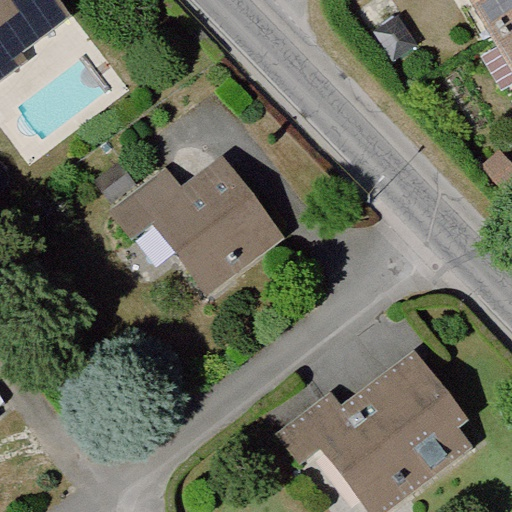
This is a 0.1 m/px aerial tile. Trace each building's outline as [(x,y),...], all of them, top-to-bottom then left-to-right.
[(0,0),(0,74),(66,23),(47,0),(0,0)] [(511,0),(463,0),(511,89),(511,0)] [(171,204),(136,233),(193,302),(264,244),(208,175),(171,204)] [(171,204),(156,185),(104,226),(120,246),(136,233),(171,204)] [(343,439),(309,463),(345,511),(386,511),(453,463),(439,444),(454,433),(403,365),(329,420),(343,439)] [(290,477),(309,463),(343,439),(329,420),(322,410),(269,450),(290,477)]
